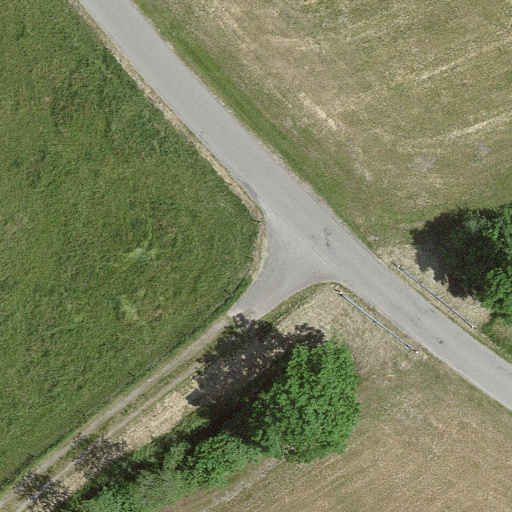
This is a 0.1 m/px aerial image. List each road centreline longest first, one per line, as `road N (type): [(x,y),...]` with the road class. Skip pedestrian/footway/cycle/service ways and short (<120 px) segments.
road 1 (unclassified): [(102,0),(268,189),(511,392)]
road 2 (track): [(329,240),(6,511)]
